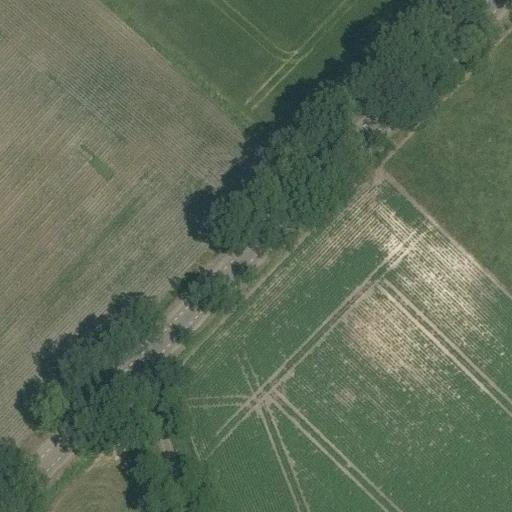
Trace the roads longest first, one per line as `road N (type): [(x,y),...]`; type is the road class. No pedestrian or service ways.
road 1 (tertiary): [(0,510),(498,0)]
road 2 (track): [(134,371),(191,511)]
